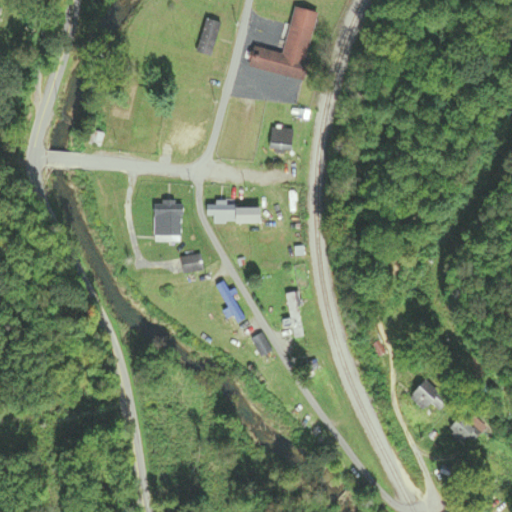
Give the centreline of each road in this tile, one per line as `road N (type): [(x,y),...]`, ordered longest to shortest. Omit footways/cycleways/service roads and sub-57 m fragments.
road 1 (residential): [(429,486),(430,501),(415,511),(390,504),(370,483),(264,335),(198,211),(201,172)]
road 2 (tertiary): [(148,511),(125,380),(37,193),(36,158)]
road 3 (residential): [(79,159),(289,181)]
road 4 (residential): [(201,172),(249,0)]
road 5 (tertiary): [(36,158),(72,0)]
road 6 (residential): [(429,486),(415,452),(511,442)]
